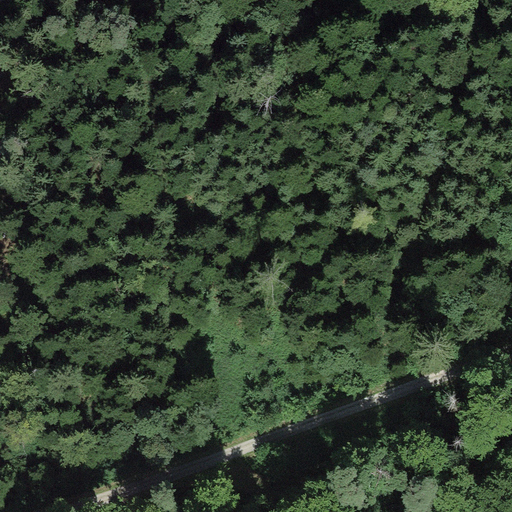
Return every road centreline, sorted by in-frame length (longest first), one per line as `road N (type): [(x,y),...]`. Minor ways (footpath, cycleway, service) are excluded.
road 1 (track): [(51,511),(204,467),(511,348)]
road 2 (track): [(204,467),(511,479)]
